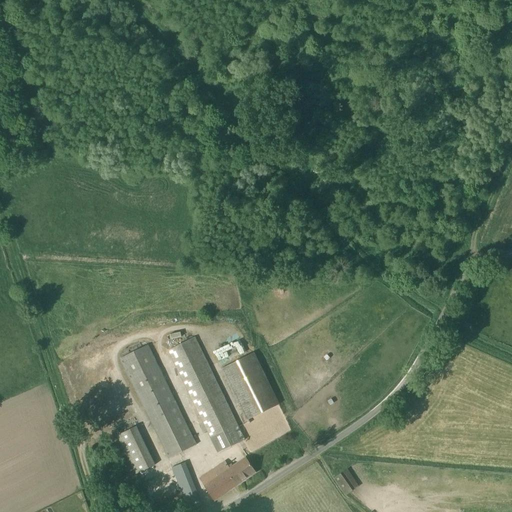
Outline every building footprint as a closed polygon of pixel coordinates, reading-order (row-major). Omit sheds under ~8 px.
[(195,337),(167,350),(218,453),(245,440),(195,337)] [(148,345),(120,359),(168,459),(197,445),(148,345)] [(255,353),(221,369),(245,421),(280,404),(255,353)] [(137,426),(117,436),(135,474),(156,465),(137,426)] [(256,473),(245,457),(229,468),(225,462),(201,478),(215,501),(256,473)] [(201,506),(182,464),(171,468),(190,510),(201,506)] [(338,469),(328,476),(340,494),(350,487),(338,469)]
